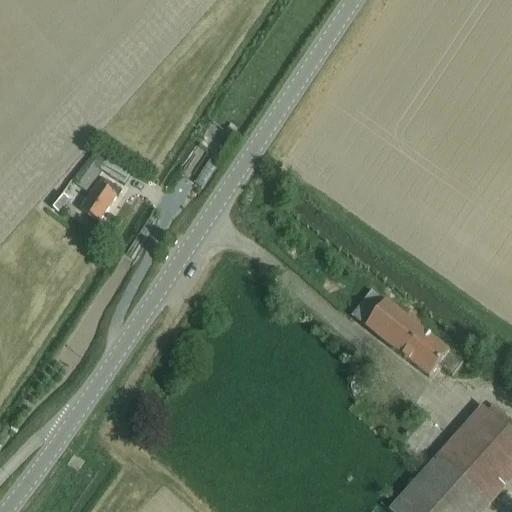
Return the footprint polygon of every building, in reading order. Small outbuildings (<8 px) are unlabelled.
[(129,175),(112,164),(91,151),(71,184),(86,194),(100,171),(123,185),(129,175)] [(210,161),(194,184),(201,189),(217,166),(210,161)] [(98,224),(115,198),(96,185),(79,211),(98,224)] [(58,214),(69,201),(62,196),(51,209),(58,214)] [(451,378),(461,364),(370,292),(350,318),(428,379),(437,367),(451,378)] [(477,377),(486,365),(475,356),(466,369),(477,377)] [(422,421),(431,429),(445,415),(436,406),(422,421)] [(505,418),(492,407),(486,413),(481,408),(388,511),(482,511),(511,479),(511,436),(499,425),(505,418)]
